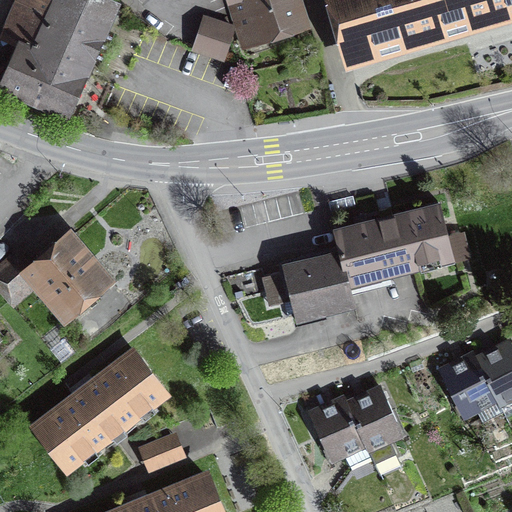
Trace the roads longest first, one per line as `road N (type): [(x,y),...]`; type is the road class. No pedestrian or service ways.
road 1 (secondary): [(511,109),(305,154),(183,166)]
road 2 (residential): [(266,401),(511,319)]
road 3 (residential): [(183,166),(184,213),(266,401)]
road 4 (secondary): [(183,166),(103,155),(0,121)]
road 5 (residential): [(266,401),(312,511)]
